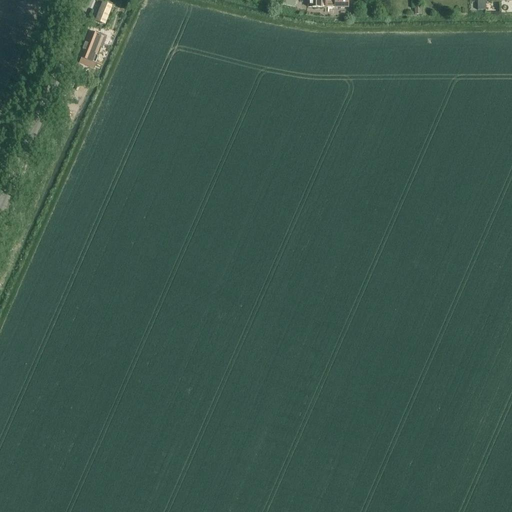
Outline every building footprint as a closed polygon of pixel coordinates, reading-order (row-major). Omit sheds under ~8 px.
[(283,0),(282,5),(295,8),(296,0),(283,0)] [(486,11),(485,0),(476,0),(477,11),(486,11)] [(102,4),(95,22),(105,26),(112,7),(102,4)] [(79,58),(96,64),(98,58),(98,57),(98,56),(97,56),(100,47),(103,47),(106,37),(101,35),(100,37),(88,33),(79,58)] [(81,59),(79,65),(89,68),(91,62),(81,59)]
